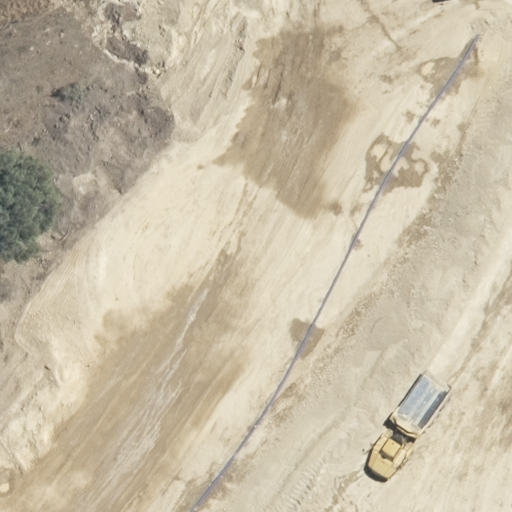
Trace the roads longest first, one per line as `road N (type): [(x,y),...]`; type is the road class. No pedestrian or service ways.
road 1 (unknown): [(0,282),(97,337),(223,449),(253,511)]
road 2 (unknown): [(62,0),(0,157)]
